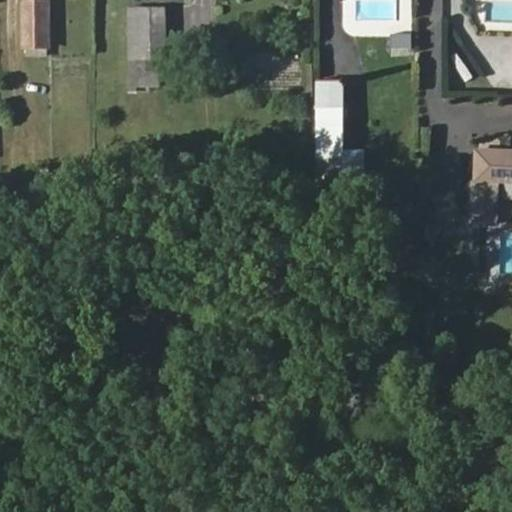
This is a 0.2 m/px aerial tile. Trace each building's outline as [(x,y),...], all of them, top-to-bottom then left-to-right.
[(49,47),(48,3),(24,3),(25,47),(49,47)] [(168,73),(166,8),(129,9),(131,92),(136,92),(136,87),(160,86),(159,73),(168,73)] [(343,150),(342,80),(319,80),(320,185),(344,184),(343,150)] [(511,157),(502,157),(502,141),(478,140),(477,180),(469,180),(468,213),(500,214),(501,182),(511,182),(511,157)] [(363,184),(363,150),(343,150),(344,184),(363,184)] [(50,235),(50,170),(32,170),(32,235),(50,235)] [(344,192),(344,184),(320,185),(320,192),(344,192)] [(338,243),(338,200),(314,201),(314,244),(338,243)] [(499,227),(500,214),(468,213),(468,226),(499,227)]
